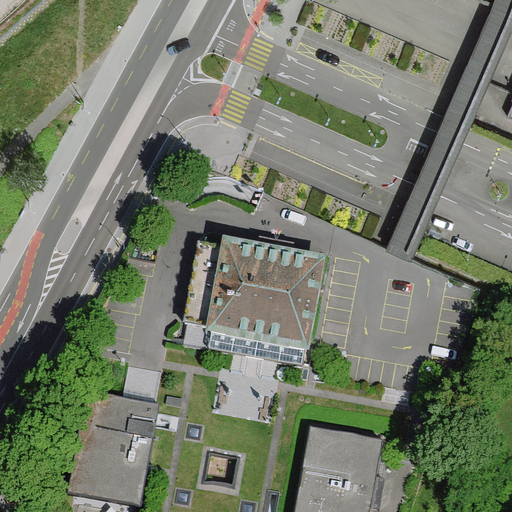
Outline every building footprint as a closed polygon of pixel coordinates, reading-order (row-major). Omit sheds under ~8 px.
[(511,0),(495,0),(493,6),(483,27),(472,53),(444,118),(438,132),(414,187),(408,201),(388,248),(411,259),(437,196),(461,141),(468,127),(487,81),(495,64),(507,37),(511,24),(511,0)] [(212,330),(227,252),(200,247),(186,326),(189,326),(212,330)] [(303,369),(322,265),(227,248),(227,252),(212,330),(189,326),(185,347),(303,369)] [(161,407),(87,393),(69,497),(142,510),(161,407)] [(384,445),(311,431),(296,511),(371,511),(372,511),(377,511),(379,511),(385,482),(377,481),(384,445)] [(23,488),(12,486),(2,493),(0,502),(0,504),(5,511),(24,511),(28,510),(30,498),(23,488)]
